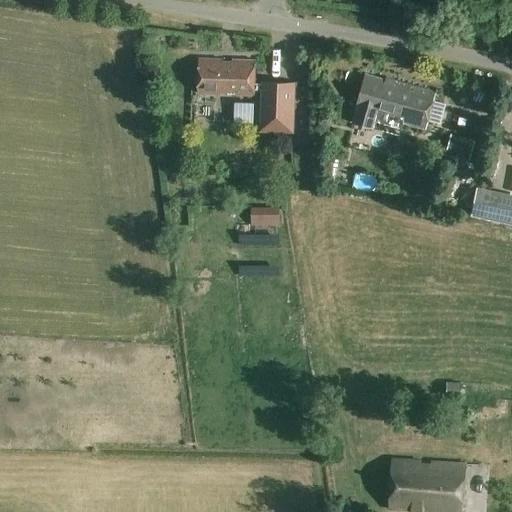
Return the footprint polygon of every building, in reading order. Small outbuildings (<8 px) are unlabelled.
[(232,66),(222,66),(222,60),(202,59),(200,95),(217,95),(217,94),(255,95),(255,93),(262,93),(260,121),(260,122),(262,122),(261,130),(293,132),(295,84),(267,83),(267,84),(255,83),(256,61),(233,60),(232,66)] [(394,85),(383,82),(384,78),(364,73),(352,121),(373,127),(375,120),(391,124),(392,117),(426,126),(435,90),(395,79),(394,85)] [(469,96),(467,107),(485,109),(486,99),(469,96)] [(469,161),(474,142),(451,136),(446,155),(469,161)] [(304,147),(304,159),(322,160),(323,148),(304,147)] [(334,159),(328,183),(339,186),(345,162),(334,159)] [(511,197),(478,190),(472,216),(511,224),(511,197)] [(382,192),(380,200),(388,202),(390,193),(382,192)] [(251,226),(280,226),(279,207),(251,207),(251,226)] [(249,241),(288,242),(289,231),(250,231),(249,241)] [(288,272),(287,263),(250,265),(250,275),(288,272)] [(460,395),(461,379),(446,379),(446,394),(460,395)] [(435,470),(421,469),(422,463),(393,461),(390,509),(441,511),(465,511),(468,464),(435,462),(435,470)]
